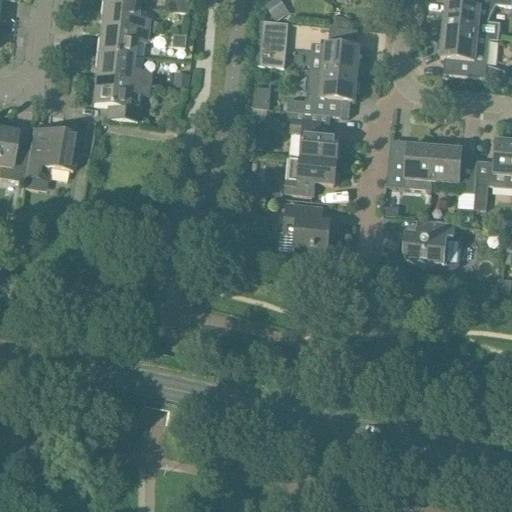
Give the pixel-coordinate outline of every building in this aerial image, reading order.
[(482,39),(482,38),(496,8),(511,9),(511,0),(457,0),(456,10),(446,9),(443,36),(482,39)] [(188,4),(164,2),(163,15),(187,17),(188,4)] [(102,30),(146,35),(148,24),(135,22),(136,8),(104,5),(102,30)] [(258,24),(255,69),(284,72),(288,27),(265,25),(263,25),(258,24)] [(146,35),(102,30),(99,56),(131,60),(133,45),(145,46),(146,35)] [(482,39),(443,36),(441,62),(451,64),(450,80),(485,83),(490,39),(482,38),(482,39)] [(185,40),(173,38),(171,50),(184,52),(185,40)] [(326,48),(323,76),(356,79),(359,52),(326,48)] [(131,60),(99,56),(96,83),(148,88),(150,77),(130,75),(131,60)] [(288,104),(287,115),(339,121),(340,105),(354,106),(356,79),(323,76),(309,74),(306,105),(288,104)] [(147,100),(148,88),(96,83),(93,110),(109,111),(108,124),(133,127),(139,128),(141,112),(138,112),(140,99),(147,100)] [(252,113),(251,128),(266,129),(267,114),(252,113)] [(301,161),(336,165),(338,141),(319,139),(320,126),(292,123),(290,136),(303,138),(301,161)] [(0,135),(0,183),(22,187),(27,155),(13,153),(16,138),(0,135)] [(25,181),(23,193),(37,195),(39,183),(46,184),(48,173),(70,176),(76,143),(45,138),(43,149),(31,147),(25,181)] [(511,191),(511,145),(496,145),(494,167),(478,165),(475,198),(474,213),(486,214),(488,190),(511,191)] [(389,162),(386,191),(432,194),(432,185),(434,152),(408,150),(407,164),(389,162)] [(475,198),(478,165),(460,164),(461,154),(434,152),(432,185),(459,187),(463,191),(463,196),(475,198)] [(336,165),(301,161),(301,162),(290,161),(288,184),(286,183),(284,197),(312,200),(314,186),(334,188),(336,165)] [(280,236),(279,252),(281,255),(295,256),(295,253),(327,256),(330,227),(320,226),(321,214),(286,210),(283,237),(280,236)] [(400,211),(386,210),(385,219),(399,221),(400,211)] [(405,237),(403,260),(404,262),(407,266),(410,268),(436,271),(436,273),(450,274),(452,274),(453,274),(455,273),(456,273),(457,271),(458,270),(459,269),(459,267),(462,243),(453,242),(455,228),(418,224),(416,238),(405,237)] [(501,291),(501,296),(509,297),(510,293),(511,282),(502,281),(501,291)]
